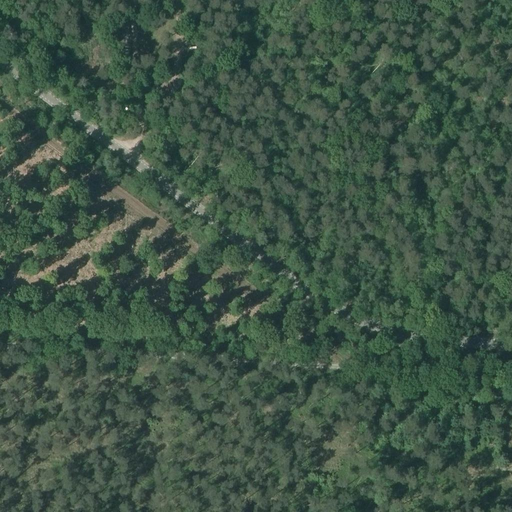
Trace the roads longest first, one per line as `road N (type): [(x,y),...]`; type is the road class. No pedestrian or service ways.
road 1 (tertiary): [(511,346),(409,341),(310,297),(0,63)]
road 2 (track): [(511,49),(435,342)]
